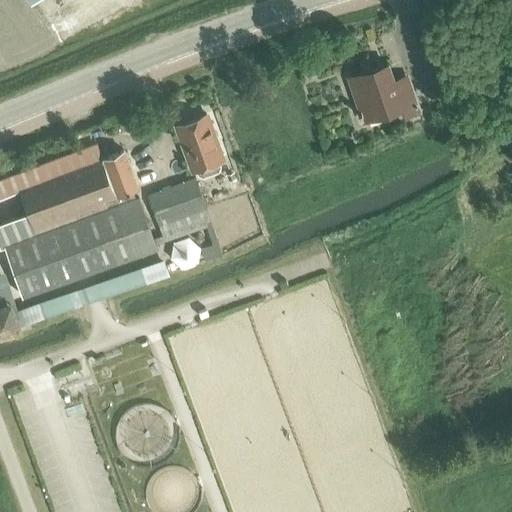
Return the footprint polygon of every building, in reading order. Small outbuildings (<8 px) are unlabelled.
[(403,114),(418,109),(409,81),(394,86),(387,64),(372,69),(373,74),(349,82),(362,120),(401,107),(403,114)] [(205,113),(175,124),(192,170),(196,168),(198,172),(202,174),(217,169),(219,164),(217,160),(222,159),(205,113)] [(130,117),(119,121),(123,134),(135,130),(130,117)] [(0,246),(3,245),(21,295),(156,246),(138,196),(135,197),(131,188),(137,186),(123,150),(101,158),(101,159),(19,189),(28,213),(0,222),(0,246)] [(158,222),(204,206),(194,176),(147,193),(158,222)] [(127,269),(35,301),(41,316),(132,285),(168,272),(163,257),(127,269)]
